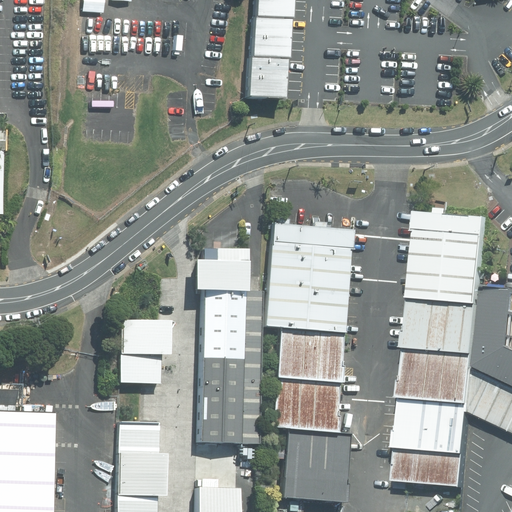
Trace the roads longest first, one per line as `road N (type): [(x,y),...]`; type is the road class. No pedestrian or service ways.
road 1 (residential): [(0,301),(80,276),(191,189),(245,158),(295,146),(452,142),(511,116)]
road 2 (unknown): [(388,207),(264,206),(211,240)]
